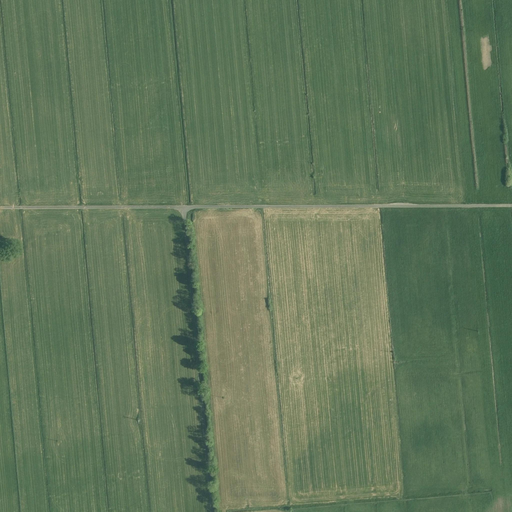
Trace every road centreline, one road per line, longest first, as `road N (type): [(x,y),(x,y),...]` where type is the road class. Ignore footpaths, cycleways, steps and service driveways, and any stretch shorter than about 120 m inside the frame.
road 1 (track): [(0,207),(511,204)]
road 2 (track): [(184,207),(213,511)]
